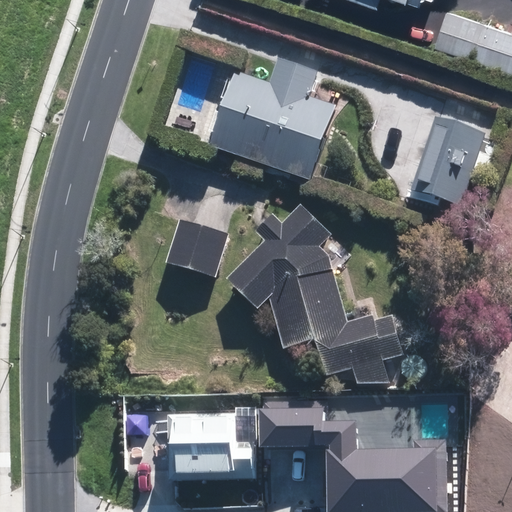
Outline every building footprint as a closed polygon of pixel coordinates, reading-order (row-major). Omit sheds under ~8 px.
[(511,27),(454,9),(442,46),(511,68),(511,27)] [(245,71),(218,146),(319,181),(346,103),(320,93),(328,70),(291,57),(282,84),(245,71)] [(470,205),(496,125),(464,114),(462,119),(443,113),(415,198),(445,208),(449,198),(470,205)] [(388,362),(403,358),(408,382),(434,376),(429,352),(410,357),(400,312),(354,322),(336,257),(325,245),(337,234),(309,203),(289,225),(279,216),(264,233),(273,242),(236,281),(267,310),(279,298),(291,350),(327,342),(334,374),(359,369),(363,386),(392,379),(388,362)] [(223,275),(235,234),(185,221),(174,262),(223,275)] [(447,476),(448,450),(353,450),(353,422),(320,422),(326,409),(261,409),(261,449),(324,450),(324,511),(452,511),(452,476),(447,476)] [(166,481),(251,478),(250,410),(164,412),(166,481)]
